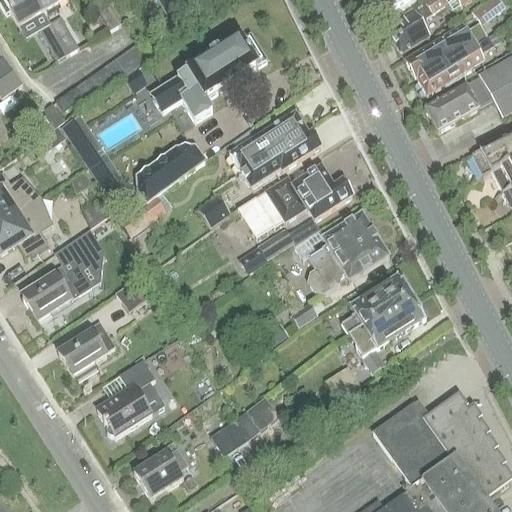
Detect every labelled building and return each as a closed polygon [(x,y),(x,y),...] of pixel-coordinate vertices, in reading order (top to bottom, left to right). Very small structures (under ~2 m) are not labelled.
[(21,32),(44,17),(34,0),(6,0),(3,2),(21,32)] [(67,0),(34,0),(44,17),(69,3),(67,0)] [(87,0),(97,16),(109,9),(103,0),(87,0)] [(155,0),(166,19),(197,2),(195,0),(155,0)] [(371,0),(382,19),(415,0),(414,0),(371,0)] [(476,0),(431,0),(422,7),(412,13),(421,26),(430,19),(447,8),(444,3),(448,0),(457,13),(476,0)] [(501,0),(495,0),(475,13),(485,28),(510,13),(501,0)] [(109,9),(97,16),(109,36),(121,29),(109,9)] [(428,42),(413,18),(384,35),(399,59),(428,42)] [(50,28),(69,59),(80,53),(61,22),(50,28)] [(58,66),(69,59),(50,28),(39,35),(58,66)] [(461,57),(483,44),(475,31),(441,52),(437,46),(403,66),(415,86),(461,57)] [(154,106),(148,110),(151,116),(157,112),(161,118),(175,109),(181,119),(187,115),(195,127),(212,116),(205,106),(259,72),(258,71),(268,65),(252,40),(242,45),(242,44),(151,100),(154,106)] [(467,66),(489,53),(483,44),(461,57),(415,86),(425,102),(472,74),(467,66)] [(126,55),(139,73),(149,66),(138,47),(126,55)] [(129,81),(139,73),(126,55),(116,63),(129,81)] [(4,62),(0,64),(0,85),(14,76),(4,62)] [(511,62),(422,113),(435,137),(490,106),(500,125),(511,117),(511,62)] [(118,88),(129,81),(116,63),(106,70),(118,88)] [(109,95),(118,88),(106,70),(96,77),(109,95)] [(14,77),(0,87),(0,99),(3,105),(24,90),(14,77)] [(99,103),(109,95),(96,77),(86,85),(99,103)] [(146,77),(133,89),(141,97),(154,85),(146,77)] [(89,110),(99,103),(86,85),(76,92),(89,110)] [(76,94),(57,108),(64,118),(84,104),(76,94)] [(65,127),(53,109),(42,117),(54,134),(65,127)] [(229,161),(239,177),(305,133),(296,118),(229,161)] [(309,138),(305,133),(239,177),(247,189),(249,192),(279,172),(281,177),(320,151),(311,137),(309,138)] [(54,135),(41,145),(49,155),(62,146),(54,135)] [(511,137),(470,159),(482,181),(490,177),(511,165),(511,137)] [(86,142),(74,150),(122,224),(135,215),(86,142)] [(145,211),(206,165),(195,152),(176,153),(135,184),(135,198),(145,211)] [(511,165),(490,177),(500,198),(511,191),(511,165)] [(306,214),(313,226),(352,201),(342,185),(333,191),(321,172),(292,190),(287,183),(265,198),(284,228),(306,214)] [(83,177),(71,185),(77,198),(91,189),(83,177)] [(0,230),(34,209),(20,187),(12,192),(4,178),(0,180),(0,230)] [(510,218),(511,216),(511,191),(500,198),(510,218)] [(211,234),(231,220),(218,201),(198,216),(211,234)] [(101,202),(82,216),(95,235),(103,230),(114,222),(101,202)] [(48,231),(34,209),(0,230),(0,259),(1,261),(23,248),(31,261),(49,250),(40,236),(48,231)] [(146,212),(121,229),(130,242),(155,225),(146,212)] [(312,297),(322,299),(339,288),(339,280),(342,278),(348,287),(389,261),(362,217),(320,244),(326,252),(307,264),(313,274),(308,277),(306,287),(312,297)] [(260,254),(241,266),(248,278),(294,248),(285,234),(258,251),(260,254)] [(87,237),(76,245),(91,269),(102,262),(87,237)] [(158,268),(153,259),(141,266),(146,275),(158,268)] [(37,295),(23,303),(38,327),(92,293),(79,272),(68,279),(63,272),(34,290),(37,295)] [(348,340),(349,340),(372,378),(385,370),(376,355),(426,323),(399,280),(349,311),(354,321),(341,329),(348,340)] [(135,285),(116,299),(129,317),(148,304),(135,285)] [(309,308),(290,321),(298,334),(318,320),(309,308)] [(82,346),(59,360),(73,382),(107,361),(106,359),(116,353),(101,328),(79,341),(82,346)] [(273,350),(287,340),(279,330),(265,340),(273,350)] [(196,334),(185,339),(189,347),(199,342),(196,334)] [(182,341),(148,361),(160,381),(194,360),(182,341)] [(128,395),(97,415),(114,442),(164,411),(149,387),(154,384),(142,366),(119,381),(128,395)] [(362,387),(352,370),(332,383),(342,399),(362,387)] [(265,403),(244,418),(258,438),(280,422),(265,403)] [(502,511),(437,406),(351,459),(383,511),(502,511)] [(235,425),(248,445),(258,438),(244,418),(235,425)] [(237,453),(248,445),(235,425),(224,433),(237,453)] [(223,463),(237,453),(224,433),(210,443),(223,463)] [(172,447),(160,455),(163,460),(133,479),(151,506),(156,502),(160,508),(171,501),(167,495),(183,484),(179,478),(188,472),(172,447)] [(191,480),(185,484),(190,492),(196,488),(191,480)]
